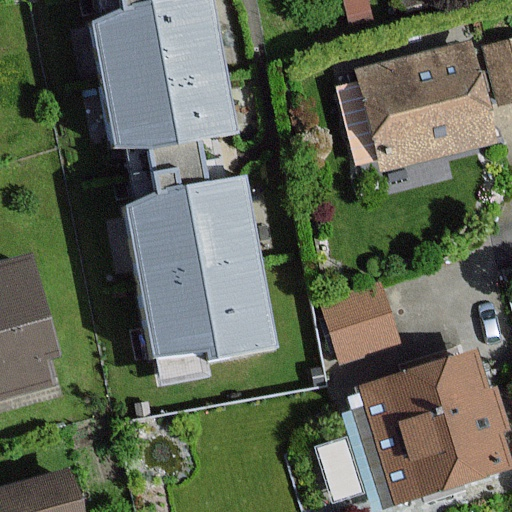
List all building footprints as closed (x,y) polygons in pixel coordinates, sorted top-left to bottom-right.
[(241,134),(211,0),(187,0),(173,3),(131,12),(97,19),(127,158),(157,152),(199,143),(241,134)] [(172,0),(128,0),(131,12),(173,3),(172,0)] [(468,44),(362,69),(385,168),(497,141),(487,101),(511,95),(511,42),(470,53),(468,44)] [(157,152),(165,196),(207,187),(203,164),(199,143),(157,152)] [(275,330),(244,180),(207,187),(165,196),(139,201),(170,352),(275,330)] [(37,254),(0,263),(0,396),(55,381),(47,353),(63,348),(37,254)] [(382,288),(328,305),(344,358),(398,342),(382,288)] [(364,385),(399,496),(508,461),(474,351),(364,385)] [(81,511),(70,469),(0,488),(0,511),(81,511)]
